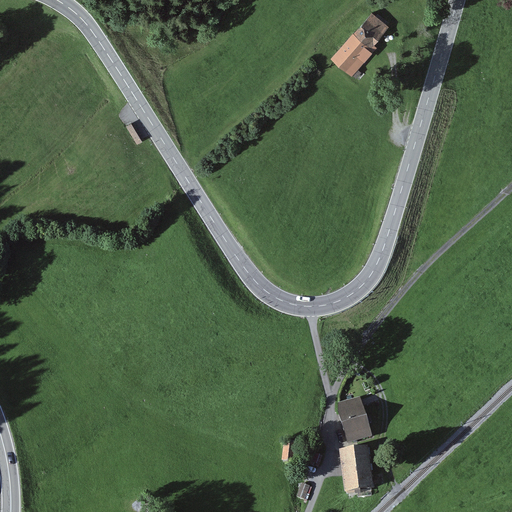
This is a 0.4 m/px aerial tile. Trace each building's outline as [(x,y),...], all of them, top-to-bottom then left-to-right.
[(372,13),(355,32),(374,49),(377,45),(372,42),(386,25),(372,13)] [(351,76),(374,49),(355,32),(332,59),(351,76)] [(140,137),(144,134),(133,118),(129,121),(140,137)] [(124,127),(136,145),(140,142),(128,124),(124,127)] [(368,437),(359,399),(337,404),(346,441),(368,437)] [(291,444),(281,443),(279,463),(289,464),(291,444)] [(364,450),(337,452),(339,476),(340,495),(367,494),(364,450)] [(309,451),(305,461),(315,465),(319,455),(309,451)] [(300,486),(294,500),(305,504),(310,490),(300,486)]
